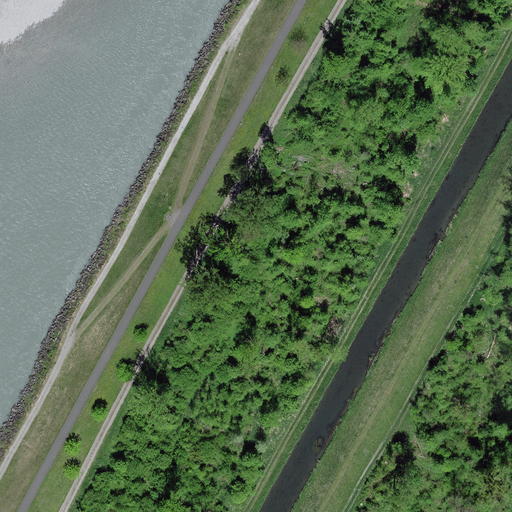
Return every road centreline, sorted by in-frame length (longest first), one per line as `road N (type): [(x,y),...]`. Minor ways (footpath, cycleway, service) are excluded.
road 1 (track): [(20,511),(301,0)]
road 2 (track): [(67,511),(346,0)]
road 3 (track): [(254,0),(0,476)]
road 4 (track): [(230,40),(179,202),(186,213)]
road 5 (track): [(69,340),(168,226),(182,220)]
